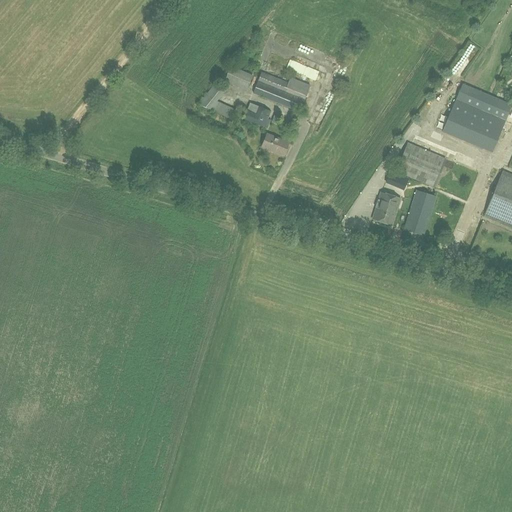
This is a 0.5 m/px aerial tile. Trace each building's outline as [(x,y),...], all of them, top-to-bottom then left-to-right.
[(308,50),(306,55),(326,63),(328,58),(308,50)] [(319,82),(323,73),(293,60),(289,69),(319,82)] [(230,66),(223,82),(246,91),(252,76),(230,66)] [(310,86),(291,78),(288,83),(261,73),(253,94),(299,112),(310,86)] [(198,105),(209,110),(232,120),(236,111),(216,102),(227,89),(215,84),(198,105)] [(442,132),(492,153),(511,105),(470,87),(462,84),(442,132)] [(249,104),(243,120),(267,129),(270,120),(268,119),(270,112),(249,104)] [(279,118),(274,115),(271,123),(276,125),(279,118)] [(262,147),(284,156),(289,143),(267,135),(262,147)] [(415,136),(411,146),(407,144),(395,172),(427,186),(425,195),(417,192),(405,230),(424,236),(438,190),(467,202),(478,175),(451,163),(456,153),(415,136)] [(386,182),(412,193),(416,182),(390,172),(386,182)] [(484,217),(511,228),(511,175),(502,172),(484,217)] [(389,225),(398,198),(378,192),(369,218),(389,225)]
